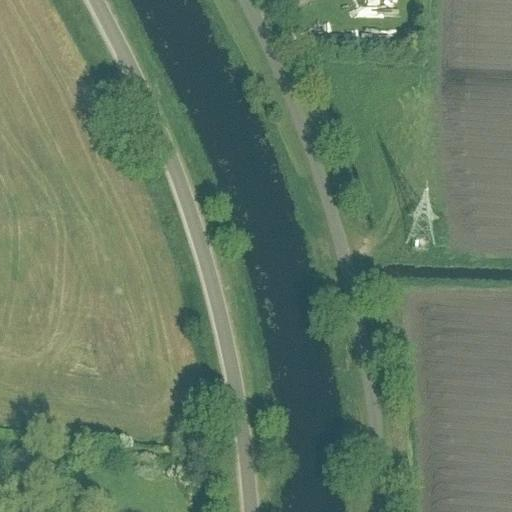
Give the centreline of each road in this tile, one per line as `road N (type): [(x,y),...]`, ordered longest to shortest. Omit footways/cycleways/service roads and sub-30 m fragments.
road 1 (unclassified): [(249,511),(233,385),(192,220),(91,0)]
road 2 (unclassified): [(379,511),(362,361),(336,243),(299,128),(243,0)]
